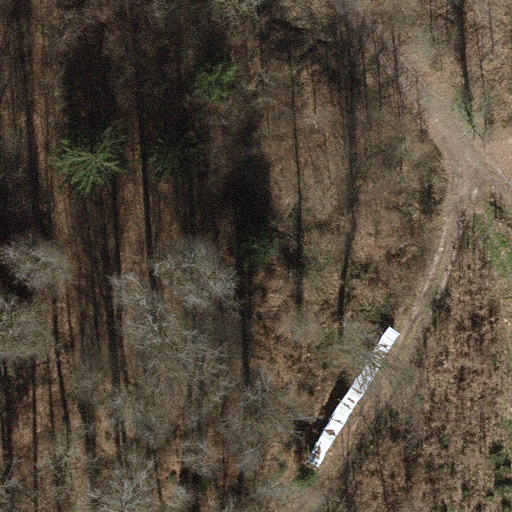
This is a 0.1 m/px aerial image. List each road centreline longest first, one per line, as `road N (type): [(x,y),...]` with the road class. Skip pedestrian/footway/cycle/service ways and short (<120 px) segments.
road 1 (track): [(311,511),(410,355),(451,231),(493,178)]
road 2 (track): [(511,198),(345,0)]
